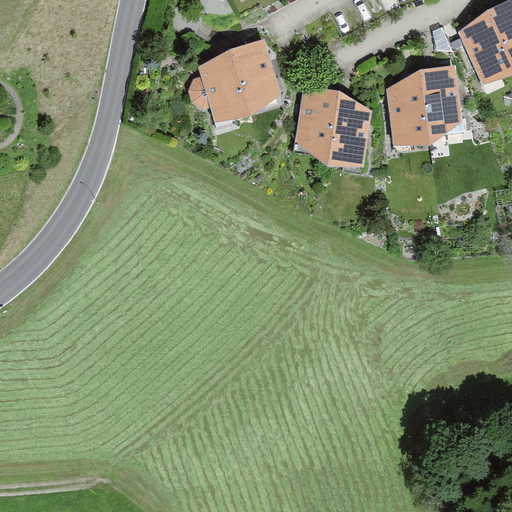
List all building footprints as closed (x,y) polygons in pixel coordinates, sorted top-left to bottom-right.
[(511,5),(490,17),(492,22),(511,63),(511,5)] [(511,70),(511,63),(492,22),(466,34),(486,78),(499,72),(500,76),(511,70)] [(232,55),(233,61),(247,105),(262,101),(261,97),(275,93),(260,46),(232,55)] [(249,111),(247,105),(233,61),(205,69),(207,77),(195,80),(189,91),(193,103),(203,108),(215,104),(219,116),(232,112),(233,116),(249,111)] [(421,76),(422,88),(427,128),(443,126),(442,122),(462,120),(461,107),(455,108),(454,98),(458,94),(452,89),(451,72),(421,76)] [(429,140),(427,128),(422,88),(393,91),(399,140),(413,138),(413,142),(429,140)] [(315,147),(330,149),(336,109),(338,97),(309,93),(302,141),(315,143),(315,147)] [(366,114),(336,109),(330,149),(328,161),(344,164),(345,159),(359,162),(362,139),(367,136),(364,130),(366,114)]
